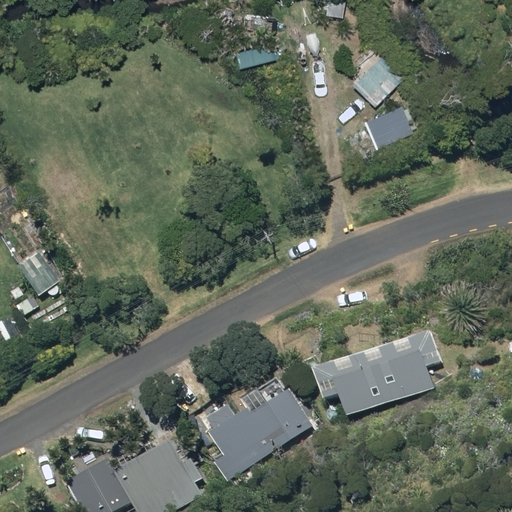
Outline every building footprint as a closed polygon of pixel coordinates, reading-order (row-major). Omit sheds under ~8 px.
[(351,0),(330,0),(330,12),(350,14),(351,0)] [(389,48),(357,76),(379,100),(411,72),(389,48)] [(36,196),(95,291),(129,268),(92,208),(149,172),(147,167),(160,159),(162,165),(215,132),(203,112),(193,118),(171,83),(153,95),(151,91),(110,117),(112,120),(71,146),(83,165),(36,196)] [(48,247),(24,264),(44,292),(68,276),(48,247)] [(347,395),(353,414),(442,387),(435,366),(452,361),(440,323),(322,359),(334,399),(347,395)] [(511,341),(503,342),(503,355),(511,354),(511,341)] [(231,407),(211,420),(246,474),(316,429),(296,395),(264,416),(261,411),(242,424),(231,407)] [(179,446),(124,477),(144,511),(176,511),(206,496),(179,446)] [(71,485),(86,511),(123,511),(138,504),(115,461),(71,485)]
